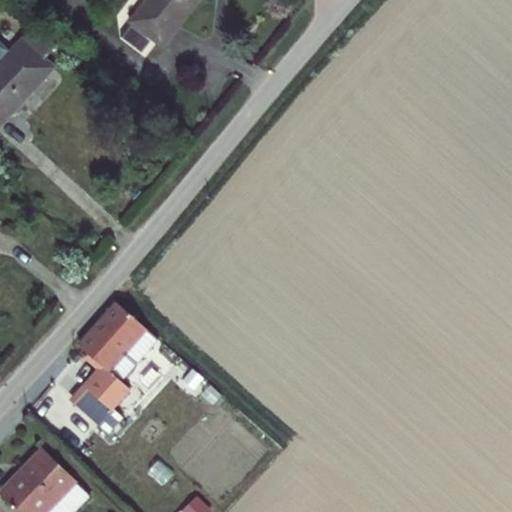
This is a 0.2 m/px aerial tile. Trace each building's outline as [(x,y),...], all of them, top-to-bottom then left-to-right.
[(149,0),(131,25),(165,49),(200,0),(149,0)] [(33,29),(0,65),(0,129),(29,98),(53,71),(44,62),(55,50),(33,29)] [(118,292),(78,334),(115,368),(154,326),(118,292)] [(68,391),(91,414),(109,396),(87,372),(68,391)] [(42,449),(34,456),(10,482),(0,492),(0,495),(19,511),(71,511),(82,501),(89,493),(42,449)] [(177,510),(179,511),(202,511),(204,511),(191,497),(177,510)]
